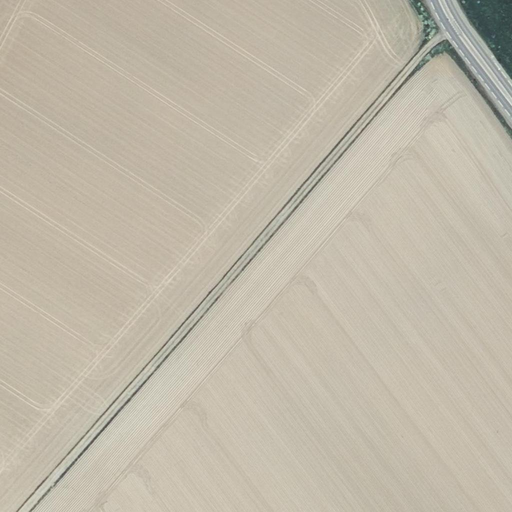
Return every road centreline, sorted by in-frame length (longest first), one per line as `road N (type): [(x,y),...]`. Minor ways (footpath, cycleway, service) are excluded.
road 1 (track): [(453,23),(24,511)]
road 2 (secondary): [(511,102),(441,0)]
